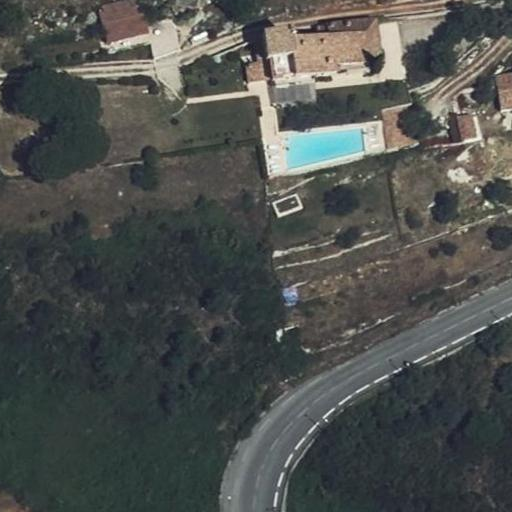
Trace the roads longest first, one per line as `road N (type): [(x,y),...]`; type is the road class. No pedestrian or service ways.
road 1 (track): [(476,0),(272,16),(170,62),(0,75)]
road 2 (secondary): [(254,511),(268,453),(308,406),(340,381),(511,297)]
